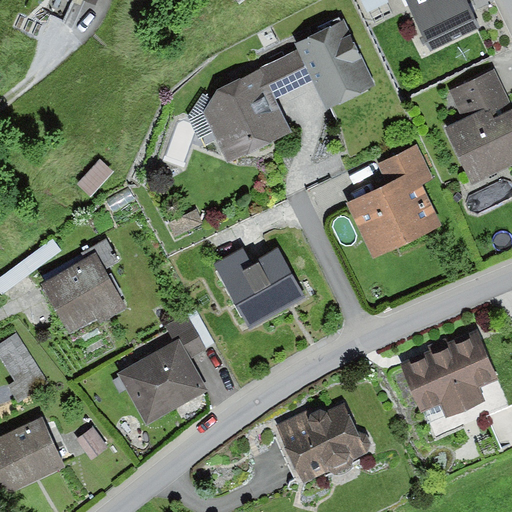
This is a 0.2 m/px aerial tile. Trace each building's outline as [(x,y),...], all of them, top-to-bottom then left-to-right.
[(388,0),(362,0),(368,10),(389,1),(388,0)] [(469,0),(409,0),(432,47),(481,23),(469,0)] [(305,51),(225,89),(211,109),(236,162),(294,135),(275,96),(317,76),(331,104),(373,84),(343,20),(300,40),(305,51)] [(494,68),(450,89),(463,114),(445,123),(472,180),(511,160),(511,104),(511,105),(494,68)] [(387,176),(344,198),(372,255),(443,220),(423,180),(433,175),(417,142),(379,160),(387,176)] [(99,157),(77,181),(90,194),(113,169),(99,157)] [(128,188),(107,200),(114,212),(135,200),(128,188)] [(196,207),(169,219),(175,234),(203,223),(196,207)] [(53,236),(0,274),(0,289),(2,292),(61,248),(53,236)] [(84,256),(44,276),(70,327),(97,313),(100,319),(127,305),(106,265),(119,259),(107,236),(81,249),(84,256)] [(245,246),(216,261),(249,322),(290,300),(304,292),(277,242),(250,257),(245,246)] [(176,337),(117,369),(120,375),(127,388),(146,423),(209,389),(190,355),(206,346),(188,314),(169,325),(176,337)] [(440,345),(403,361),(423,407),(441,399),(447,413),(486,397),(480,384),(499,376),(479,328),(440,345)] [(48,384),(17,333),(0,342),(0,354),(15,378),(7,383),(19,401),(48,384)] [(127,388),(120,375),(113,378),(120,391),(127,388)] [(321,404),(276,423),(305,479),(329,469),(335,470),(353,462),(353,456),(369,449),(372,441),(367,431),(359,429),(344,399),(329,407),(321,404)] [(42,415),(0,433),(0,472),(7,489),(64,463),(42,415)] [(93,425),(77,437),(92,458),(108,446),(93,425)]
